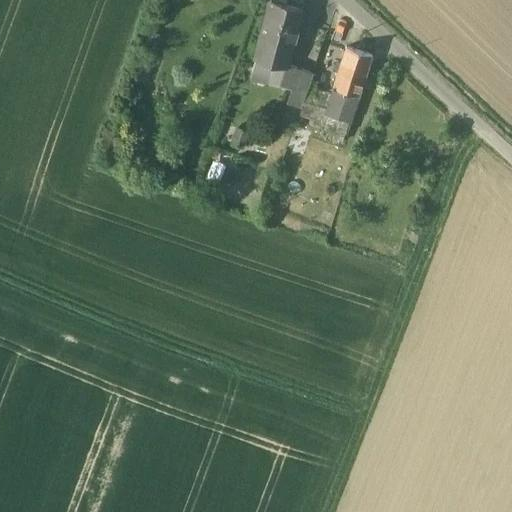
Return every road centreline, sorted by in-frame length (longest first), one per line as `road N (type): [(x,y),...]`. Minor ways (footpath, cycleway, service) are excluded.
road 1 (track): [(490,139),(477,154),(341,511)]
road 2 (track): [(0,282),(373,426)]
road 3 (residential): [(511,159),(336,0)]
